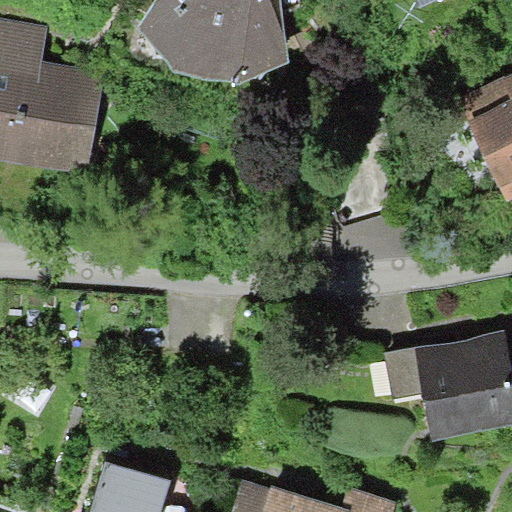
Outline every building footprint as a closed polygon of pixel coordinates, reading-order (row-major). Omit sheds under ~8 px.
[(241,62),(278,53),(271,0),(156,0),(142,23),(171,47),(170,57),(235,71),(241,62)] [(0,147),(61,159),(71,104),(17,93),(22,66),(30,67),(35,38),(0,31),(0,147)] [(495,171),(511,163),(511,74),(462,96),(495,171)] [(331,206),(336,210),(398,193),(378,125),(300,147),(310,182),(305,196),(312,207),(318,210),(331,206)] [(511,423),(511,372),(504,329),(415,346),(423,393),(433,439),(511,423)] [(423,393),(415,346),(385,352),(393,398),(423,393)] [(153,511),(165,474),(100,455),(83,511),(153,511)] [(385,511),(386,509),(342,495),(336,511),(331,511),(266,491),(258,511),(385,511)]
